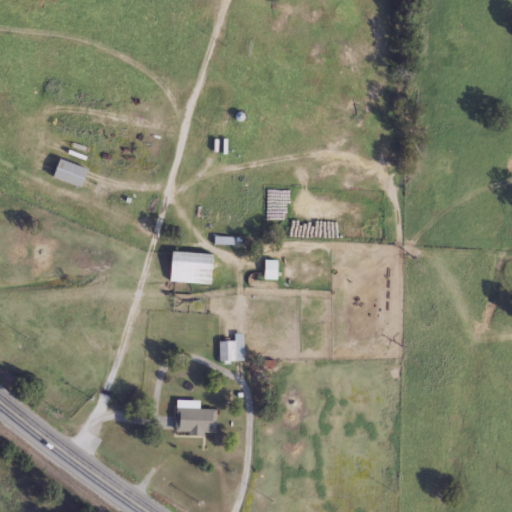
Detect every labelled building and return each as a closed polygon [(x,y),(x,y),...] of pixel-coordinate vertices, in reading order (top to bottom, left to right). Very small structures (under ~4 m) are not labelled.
[(50,174),(57,156),(85,166),(78,185),(50,174)] [(208,281),(167,279),(169,248),(210,251),(208,281)] [(262,276),(262,257),(274,257),(274,276),(262,276)] [(232,359),(216,359),(216,338),(232,338),(232,359)] [(197,398),(197,406),(214,407),(213,431),(173,430),(173,397),(197,398)]
